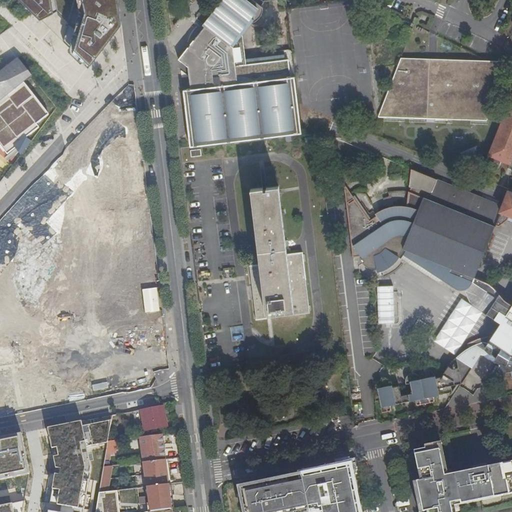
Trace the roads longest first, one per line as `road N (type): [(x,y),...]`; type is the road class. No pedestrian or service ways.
road 1 (secondary): [(150,56),(190,382)]
road 2 (residential): [(190,382),(0,423)]
road 3 (residential): [(374,436),(200,472)]
road 4 (residential): [(0,205),(99,101)]
road 5 (residential): [(511,410),(374,436)]
road 6 (residential): [(0,8),(99,101)]
